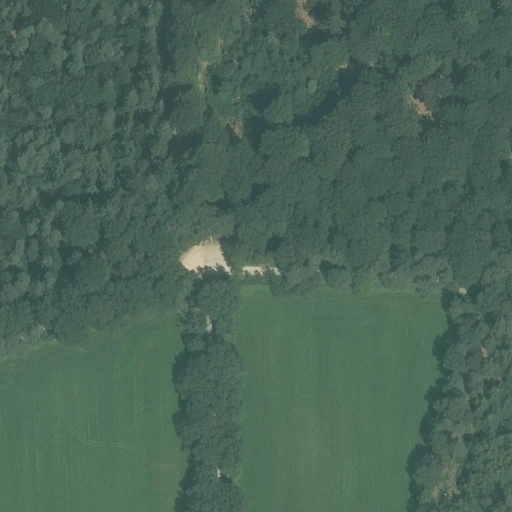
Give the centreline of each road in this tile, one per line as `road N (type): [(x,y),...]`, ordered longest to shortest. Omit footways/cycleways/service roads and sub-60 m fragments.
road 1 (track): [(511,280),(208,272)]
road 2 (track): [(208,272),(0,346)]
